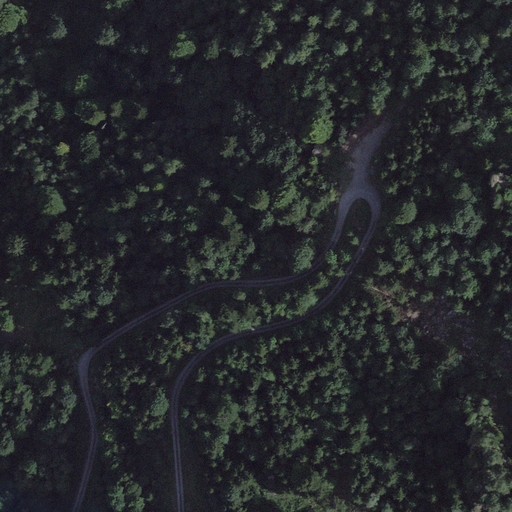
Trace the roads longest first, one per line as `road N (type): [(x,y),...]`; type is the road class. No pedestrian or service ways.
road 1 (track): [(76,511),(96,440),(82,372),(93,348),(206,287),(313,269),(336,240),(355,190),(364,189),(377,196),(379,214),(329,300),(290,324),(215,346),(180,383),(182,511)]
road 2 (track): [(355,190),(397,111),(511,51)]
